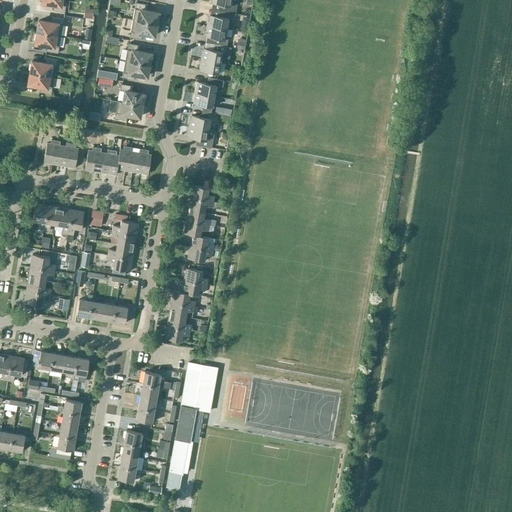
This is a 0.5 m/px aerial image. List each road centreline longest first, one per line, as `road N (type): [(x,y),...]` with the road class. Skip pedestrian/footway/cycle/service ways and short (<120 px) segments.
road 1 (residential): [(164,204),(22,179),(0,270)]
road 2 (residential): [(164,204),(172,161),(156,119),(179,0)]
road 3 (residential): [(97,511),(100,498),(88,474),(112,342)]
road 4 (residential): [(138,347),(164,204)]
